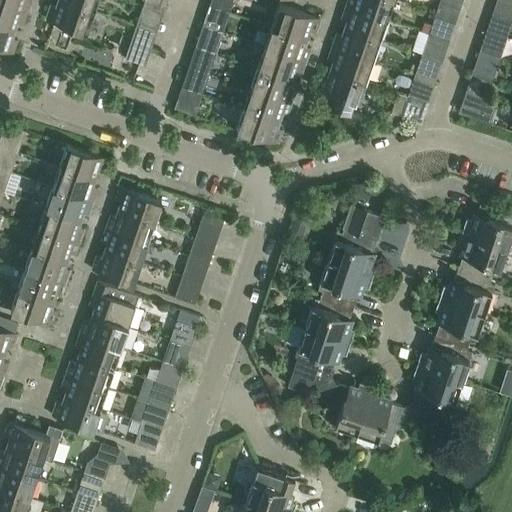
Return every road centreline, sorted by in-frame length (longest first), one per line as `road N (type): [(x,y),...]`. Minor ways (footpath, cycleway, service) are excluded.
road 1 (residential): [(0,85),(277,184)]
road 2 (residential): [(380,365),(419,242),(414,212),(385,153)]
road 3 (residential): [(331,511),(336,482),(272,454),(217,364)]
road 4 (residential): [(277,184),(217,364)]
road 5 (residential): [(217,364),(168,511)]
road 6 (residential): [(431,140),(478,0)]
